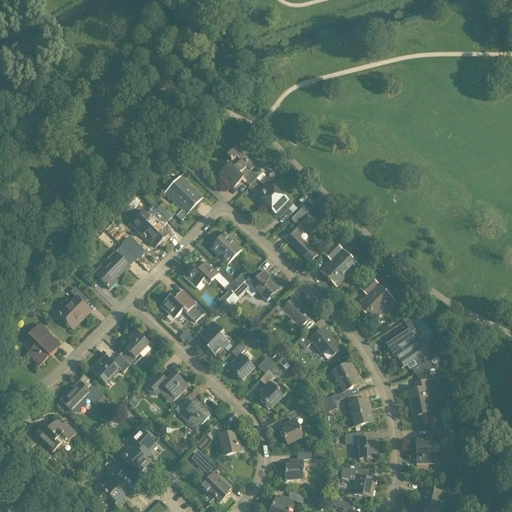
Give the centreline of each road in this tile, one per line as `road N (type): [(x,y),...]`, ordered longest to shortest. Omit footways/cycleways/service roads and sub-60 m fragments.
road 1 (residential): [(391,511),(399,469),(395,413),(376,362),(224,205)]
road 2 (residential): [(236,511),(261,461),(253,428),(125,304)]
road 3 (residential): [(0,400),(57,375),(125,304)]
road 4 (residential): [(125,304),(224,205)]
